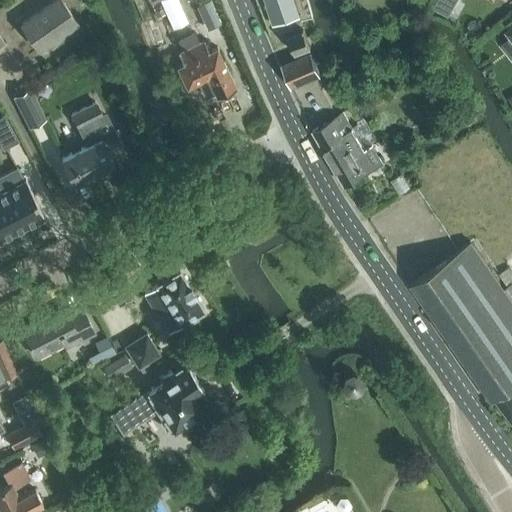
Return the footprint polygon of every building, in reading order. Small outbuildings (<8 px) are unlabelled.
[(40,50),(77,24),(60,0),(55,0),(21,24),(40,50)] [(438,0),(436,0),(433,7),(447,15),(451,7),(438,0)] [(146,32),(153,50),(155,49),(159,59),(172,54),(168,44),(166,44),(159,26),(156,27),(153,20),(148,22),(151,30),(146,32)] [(511,37),(502,44),(511,57),(511,28),(508,32),(511,37)] [(232,94),(233,88),(236,86),(218,47),(210,50),(205,40),(199,43),(193,30),(176,38),(182,51),(178,52),(183,63),(177,65),(187,85),(199,80),(206,95),(215,90),(217,95),(219,95),(226,97),(232,94)] [(294,54),(310,48),(303,31),(287,37),(294,54)] [(290,87),(319,75),(310,53),(280,65),(290,87)] [(30,126),(44,118),(30,90),(15,97),(30,126)] [(72,114),(80,130),(82,129),(90,143),(61,158),(74,183),(114,163),(109,154),(124,147),(104,108),(99,110),(95,102),(72,114)] [(344,185),(345,184),(381,163),(371,145),(363,149),(342,112),(312,130),(344,185)] [(0,118),(0,140),(3,147),(18,140),(5,116),(0,118)] [(0,191),(0,239),(45,216),(25,179),(24,180),(17,168),(0,176),(0,178),(5,189),(0,191)] [(511,270),(509,266),(499,274),(508,286),(504,289),(471,242),(408,286),(492,402),(496,399),(511,421),(511,270)] [(180,271),(144,293),(169,332),(204,310),(180,271)] [(80,342),(95,334),(82,309),(69,316),(65,309),(23,330),(36,357),(77,336),(80,342)] [(139,367),(160,354),(146,332),(125,346),(139,367)] [(106,335),(94,342),(99,350),(103,359),(115,352),(106,335)] [(0,366),(6,379),(18,374),(2,339),(0,339),(0,366)] [(126,354),(103,367),(110,379),(133,366),(126,354)] [(161,382),(122,408),(120,406),(110,413),(123,432),(157,409),(163,418),(158,421),(165,431),(169,428),(171,431),(209,406),(202,394),(199,396),(197,393),(202,390),(186,366),(172,375),(169,371),(159,377),(161,382)] [(351,391),(360,393),(368,389),(370,380),(365,373),(357,371),(349,375),(347,384),(351,391)] [(13,447),(40,434),(33,421),(7,434),(13,447)] [(42,439),(32,444),(39,456),(48,451),(42,439)] [(0,509),(1,511),(26,511),(43,503),(35,487),(18,496),(14,488),(31,479),(22,461),(3,471),(10,484),(0,488),(0,509)] [(409,475),(411,476),(413,477),(416,477),(418,477),(420,475),(421,473),(421,470),(420,468),(418,466),(416,465),(413,465),(411,466),(409,468),(408,470),(408,472),(409,475)] [(212,482),(202,489),(209,500),(219,493),(212,482)] [(82,493),(70,500),(76,511),(91,511),(92,511),(82,493)]
